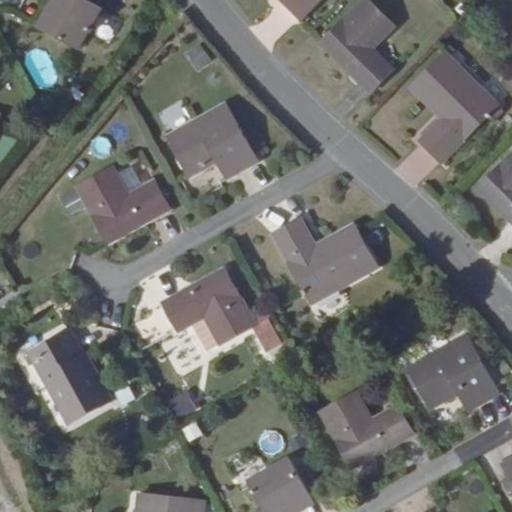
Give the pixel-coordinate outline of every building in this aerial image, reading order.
[(85,0),(62,0),(44,30),(83,54),(108,14),(85,0)] [(324,0),(282,0),(303,21),(324,0)] [(398,28),(370,0),(365,0),(325,40),(361,76),(359,78),(374,93),(399,69),(378,48),(398,28)] [(185,54),(197,71),(211,62),(199,44),(185,54)] [(446,51),(411,87),(441,120),(420,142),(444,166),(502,105),(446,51)] [(229,102),(170,135),(192,177),(220,161),(230,179),(262,161),(229,102)] [(511,152),(481,185),(511,217),(511,152)] [(115,166),(79,186),(110,241),(154,216),(161,216),(173,208),(157,180),(131,195),(115,166)] [(305,217),(278,233),(315,302),(383,266),(359,221),(319,242),(305,217)] [(260,325),(230,270),(184,296),(182,293),(166,302),(182,332),(208,317),(223,346),(260,325)] [(72,330),(29,353),(69,425),(111,402),(72,330)] [(470,335),(412,367),(434,409),(463,393),(471,410),(502,393),(470,335)] [(357,391),(322,412),(352,465),(395,442),(403,443),(416,434),(400,404),(373,419),(357,391)] [(292,460),(253,482),(270,511),(293,511),(315,500),(292,460)] [(205,511),(207,503),(140,497),(138,511),(205,511)]
